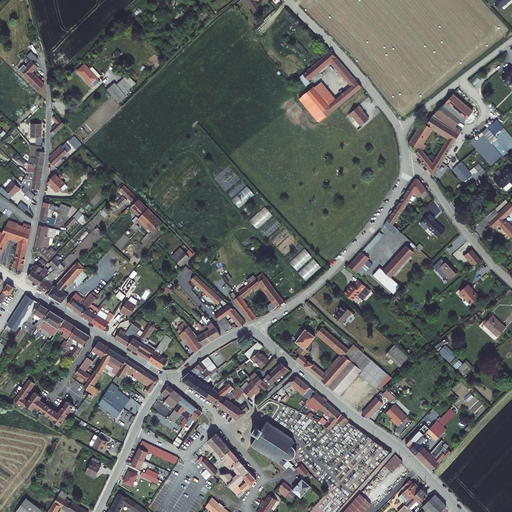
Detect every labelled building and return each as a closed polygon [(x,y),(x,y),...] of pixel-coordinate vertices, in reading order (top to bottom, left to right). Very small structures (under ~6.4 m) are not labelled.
[(247,0),(254,11),(259,7),(254,0),(247,0)] [(324,114),(326,116),(361,86),(356,81),(358,80),(331,49),(307,69),(312,75),(327,63),(329,65),(331,65),(333,64),(350,85),(336,97),(329,103),(314,85),(305,92),(307,94),(307,95),(309,96),(312,100),(312,101),(313,102),(320,109),(319,110),(321,110),(322,112),(322,113),(324,114)] [(22,71),(31,60),(30,60),(24,66),(23,64),(19,69),(22,71)] [(37,66),(31,60),(22,71),(31,79),(29,81),(38,90),(44,83),(32,72),(37,66)] [(80,76),(88,85),(93,80),(96,77),(87,67),(84,70),(80,66),(73,72),(79,78),(80,76)] [(502,71),(505,74),(501,78),(504,83),(508,80),(510,84),(511,83),(511,68),(511,69),(509,66),(502,71)] [(299,75),(307,84),(311,81),(303,72),(299,75)] [(107,89),(119,102),(126,95),(125,94),(129,91),(127,89),(134,82),(126,74),(116,84),(114,82),(107,89)] [(93,89),(98,84),(93,80),(88,85),(93,89)] [(314,85),(329,103),(336,97),(320,80),(314,85)] [(300,99),(319,121),(326,116),(324,114),(322,113),(322,112),(321,110),(319,110),(320,109),(313,102),(312,101),(312,100),(309,96),(307,95),(307,94),(300,99)] [(464,120),(470,112),(451,96),(445,104),(460,117),(464,120)] [(454,128),(460,117),(445,104),(431,116),(452,130),(454,128)] [(358,105),(347,113),(352,118),(353,117),(361,127),(369,120),(361,110),(362,109),(358,105)] [(50,133),(50,139),(55,134),(65,124),(57,114),(53,117),(57,123),(52,128),(53,130),(50,133)] [(431,116),(424,127),(421,125),(407,147),(419,153),(417,156),(431,176),(460,131),(454,128),(452,130),(431,116)] [(31,183),(30,189),(39,191),(43,153),(41,152),(41,147),(40,147),(40,124),(30,124),(30,138),(30,147),(28,165),(27,165),(27,168),(26,169),(29,169),(29,174),(31,174),(30,176),(32,176),(32,178),(28,178),(29,177),(26,175),(24,178),(27,181),(27,182),(31,183)] [(501,162),(511,152),(511,143),(499,124),(488,133),(496,144),(480,156),(490,169),(499,162),(501,162)] [(66,144),(68,141),(70,139),(71,140),(74,137),(74,136),(74,135),(72,133),(63,141),(66,144)] [(68,141),(77,151),(83,145),(74,135),(74,136),(74,137),(71,140),(70,139),(68,141)] [(50,162),(55,167),(72,150),(66,144),(63,147),(62,146),(51,157),(53,159),(50,162)] [(15,160),(23,167),(26,164),(18,157),(15,160)] [(476,174),(472,170),(467,174),(460,165),(450,173),(459,185),(467,179),(472,175),(473,176),(476,174)] [(467,179),(471,184),(483,174),(476,166),(472,170),(476,174),(473,176),(472,175),(467,179)] [(511,177),(506,171),(493,182),(500,191),(508,185),(511,189),(511,187),(511,177)] [(50,181),(51,182),(60,190),(61,190),(64,186),(60,182),(62,180),(60,177),(57,180),(54,177),(50,181)] [(414,180),(386,220),(390,224),(391,225),(413,194),(416,198),(418,195),(424,190),(417,180),(414,180)] [(16,191),(19,188),(12,182),(4,190),(11,196),(15,191),(16,191)] [(51,182),(47,186),(56,195),(60,190),(51,182)] [(123,184),(119,188),(126,195),(131,191),(123,184)] [(24,193),(31,199),(34,195),(28,189),(24,193)] [(428,195),(424,190),(418,195),(422,200),(428,195)] [(138,198),(131,191),(126,195),(132,201),(134,203),(138,198)] [(142,202),(138,198),(134,203),(132,201),(129,204),(131,206),(130,206),(135,210),(142,202)] [(146,206),(142,202),(135,210),(139,214),(146,206)] [(43,203),(39,223),(54,226),(55,221),(50,220),(53,212),(56,213),(65,219),(70,211),(61,206),(59,209),(56,207),(43,203)] [(511,212),(511,208),(507,205),(487,225),(491,229),(494,226),(496,228),(500,231),(501,230),(511,240),(511,238),(511,230),(507,225),(508,224),(504,221),(511,212)] [(128,206),(121,213),(123,215),(130,207),(128,206)] [(138,218),(137,217),(130,225),(132,226),(139,219),(147,227),(156,216),(152,212),(153,212),(148,207),(138,218)] [(77,212),(62,229),(66,230),(75,220),(80,215),(77,212)] [(445,230),(429,215),(421,224),(426,229),(428,227),(439,237),(445,230)] [(81,216),(77,222),(82,226),(87,221),(81,216)] [(161,221),(156,216),(147,227),(149,229),(146,233),(149,235),(161,221)] [(27,244),(30,227),(23,224),(22,228),(17,226),(18,225),(8,221),(1,233),(0,235),(0,232),(0,250),(5,243),(7,240),(7,237),(12,239),(12,241),(14,242),(16,243),(17,241),(19,242),(18,247),(17,247),(13,268),(21,270),(27,244)] [(390,224),(386,228),(393,234),(396,230),(391,225),(390,224)] [(38,227),(37,236),(49,239),(54,240),(55,231),(38,227)] [(381,236),(377,233),(367,245),(370,248),(381,236)] [(37,236),(33,254),(38,255),(41,258),(47,251),(46,250),(49,239),(37,236)] [(449,243),(444,248),(451,257),(464,244),(458,237),(450,245),(449,243)] [(377,242),(366,254),(370,257),(381,245),(377,242)] [(367,245),(361,251),(365,254),(370,248),(367,245)] [(180,246),(171,256),(174,259),(183,249),(180,246)] [(377,270),(387,280),(389,278),(412,253),(405,246),(382,271),(378,268),(377,270)] [(47,251),(41,258),(47,263),(48,262),(55,254),(51,249),(52,248),(50,247),(47,251)] [(185,251),(183,249),(174,259),(180,265),(193,253),(188,248),(185,251)] [(472,249),(465,255),(474,266),(481,260),(472,249)] [(361,251),(348,265),(359,276),(361,273),(358,270),(362,265),(366,269),(371,264),(367,260),(369,258),(365,254),(361,251)] [(44,269),(39,276),(34,283),(40,287),(61,265),(54,259),(48,265),(52,268),(47,271),(44,269)] [(444,278),(447,275),(440,267),(441,266),(445,262),(442,259),(433,266),(444,278)] [(441,266),(440,267),(447,275),(450,279),(451,278),(457,272),(447,260),(445,262),(441,266)] [(56,286),(55,285),(49,294),(48,296),(61,304),(63,302),(72,292),(76,288),(84,279),(90,273),(78,262),(56,286)] [(268,270),(272,275),(282,268),(278,263),(268,270)] [(61,265),(40,287),(49,294),(55,285),(52,283),(65,268),(61,265)] [(35,266),(27,278),(34,283),(39,276),(38,275),(41,270),(35,266)] [(263,275),(267,280),(272,275),(268,270),(263,275)] [(387,280),(377,270),(371,276),(392,295),(399,287),(389,278),(387,280)] [(220,276),(226,284),(229,281),(224,274),(220,276)] [(268,306),(271,311),(284,302),(267,280),(263,275),(254,281),(252,278),(248,282),(247,280),(239,286),(242,291),(238,293),(243,298),(260,285),(273,302),(268,306)] [(89,284),(84,279),(76,288),(77,288),(78,287),(81,289),(83,286),(84,287),(86,286),(87,286),(89,284)] [(346,288),(342,292),(349,300),(358,291),(364,297),(369,291),(357,279),(352,284),(351,284),(346,289),(346,288)] [(206,283),(201,288),(205,291),(210,286),(206,283)] [(7,295),(8,296),(13,288),(7,284),(0,296),(0,298),(4,300),(6,296),(7,295)] [(469,284),(460,292),(467,299),(464,302),(468,306),(479,296),(469,284)] [(210,286),(205,291),(217,302),(223,298),(210,286)] [(82,300),(72,292),(63,302),(81,316),(92,305),(96,300),(91,295),(83,303),(81,301),(82,300)] [(327,299),(321,306),(329,312),(338,301),(330,294),(326,298),(327,299)] [(22,327),(37,303),(26,296),(16,312),(18,312),(16,315),(14,318),(13,317),(8,325),(15,330),(19,325),(22,327)] [(233,300),(249,322),(252,321),(255,319),(238,297),(233,300)] [(130,318),(137,307),(128,301),(121,313),(123,315),(124,313),(130,318)] [(37,329),(37,330),(50,311),(37,303),(22,327),(21,328),(33,335),(37,329)] [(98,310),(92,305),(81,316),(81,317),(91,323),(97,316),(100,312),(105,307),(102,305),(98,310)] [(229,314),(239,328),(245,323),(233,309),(229,306),(215,315),(219,321),(229,314)] [(51,339),(52,338),(64,320),(50,311),(37,330),(49,338),(51,339)] [(109,317),(100,312),(97,316),(106,321),(109,317)] [(497,336),(506,327),(492,314),(481,327),(488,333),(490,330),(497,336)] [(106,321),(97,316),(91,323),(103,331),(112,319),(109,317),(106,321)] [(65,344),(66,341),(76,328),(64,320),(52,338),(54,339),(60,331),(63,332),(60,337),(64,340),(58,348),(61,350),(65,344)] [(211,320),(205,324),(216,339),(221,335),(216,327),(211,320)] [(185,323),(179,329),(182,333),(181,335),(196,353),(204,347),(197,336),(193,331),(185,323)] [(200,334),(197,336),(204,347),(211,342),(201,327),(196,323),(194,325),(200,334)] [(121,330),(115,338),(128,347),(138,333),(140,331),(141,330),(132,324),(125,333),(121,330)] [(149,324),(145,331),(143,334),(142,336),(139,339),(143,341),(136,352),(146,359),(148,360),(154,351),(147,346),(149,343),(144,340),(151,330),(153,332),(156,329),(149,324)] [(320,326),(315,332),(342,354),(347,348),(320,326)] [(90,336),(76,328),(66,341),(65,344),(61,350),(64,352),(70,343),(73,345),(67,354),(71,357),(69,359),(72,361),(90,336)] [(303,328),(293,342),(298,346),(294,351),(298,354),(312,336),(303,328)] [(490,330),(488,333),(495,339),(497,336),(490,330)] [(128,347),(136,352),(143,341),(139,339),(142,336),(138,333),(128,347)] [(164,334),(154,351),(148,360),(161,369),(167,360),(160,355),(170,339),(164,334)] [(181,335),(177,338),(192,356),(196,353),(181,335)] [(98,377),(107,364),(113,368),(111,372),(117,375),(116,376),(118,378),(115,383),(119,385),(127,372),(147,385),(143,391),(148,395),(150,391),(151,392),(159,380),(150,375),(126,360),(109,349),(99,343),(96,344),(91,351),(102,359),(96,367),(96,369),(90,377),(84,373),(92,362),(86,358),(74,374),(87,383),(83,388),(94,396),(98,389),(92,385),(97,377),(98,377)] [(347,348),(342,354),(348,360),(359,369),(362,371),(370,361),(351,343),(347,348)] [(247,355),(249,359),(257,353),(262,349),(258,346),(247,355)] [(395,346),(386,355),(400,368),(408,359),(395,346)] [(451,347),(444,354),(450,360),(457,354),(451,347)] [(249,359),(248,360),(257,367),(256,368),(260,371),(267,362),(257,353),(249,359)] [(298,354),(294,359),(327,386),(348,360),(342,354),(325,376),(298,354)] [(207,358),(200,363),(205,369),(206,370),(212,364),(207,358)] [(359,369),(348,360),(327,386),(338,395),(356,373),(359,369)] [(458,360),(454,364),(464,374),(472,367),(465,360),(462,363),(458,360)] [(359,369),(356,373),(377,391),(390,378),(370,361),(362,371),(359,369)] [(200,363),(195,367),(200,373),(205,369),(200,363)] [(208,373),(210,375),(217,370),(212,364),(206,370),(208,373)] [(260,390),(263,392),(286,370),(279,365),(261,382),(252,374),(248,378),(252,381),(260,390)] [(181,383),(193,391),(200,382),(208,373),(206,370),(202,375),(200,373),(195,367),(181,379),(181,383)] [(193,391),(205,399),(211,391),(202,384),(210,375),(208,373),(200,382),(193,391)] [(292,376),(281,387),(284,389),(290,384),(302,394),(303,393),(306,395),(311,389),(296,376),(292,376)] [(59,427),(74,407),(67,402),(58,415),(39,402),(41,399),(34,394),(27,403),(23,400),(30,391),(34,385),(29,381),(13,402),(23,409),(25,407),(32,412),(34,409),(53,422),(52,422),(59,427)] [(257,394),(260,390),(252,381),(248,385),(246,382),(239,388),(242,394),(243,392),(249,398),(255,392),(257,394)] [(205,399),(214,405),(219,398),(220,397),(221,398),(222,396),(224,397),(225,399),(228,396),(226,395),(229,392),(231,390),(227,386),(217,395),(211,391),(205,399)] [(167,387),(158,396),(165,400),(171,391),(167,387)] [(239,388),(238,387),(230,393),(233,400),(233,402),(235,403),(242,394),(239,388)] [(100,407),(115,418),(130,400),(113,388),(100,407)] [(173,392),(171,391),(165,400),(160,406),(171,413),(177,404),(181,399),(173,392)] [(389,391),(385,396),(393,404),(398,399),(389,391)] [(317,412),(320,408),(327,401),(316,393),(305,405),(310,410),(312,408),(317,412)] [(376,397),(362,412),(369,419),(383,404),(376,397)] [(214,405),(218,408),(223,401),(219,398),(214,405)] [(196,410),(181,399),(177,404),(178,405),(167,422),(173,425),(178,417),(183,420),(179,425),(184,428),(186,424),(196,410)] [(218,408),(225,413),(231,405),(229,404),(224,400),(223,401),(218,408)] [(331,405),(327,401),(320,408),(325,412),(331,405)] [(237,420),(238,420),(248,412),(244,405),(242,405),(236,409),(231,405),(225,413),(235,420),(237,420)] [(341,414),(331,405),(325,412),(331,417),(329,419),(330,420),(333,422),(335,420),(335,421),(341,414)] [(408,417),(395,405),(387,413),(396,421),(394,422),(399,427),(408,417)] [(405,445),(410,449),(423,436),(426,433),(436,441),(447,429),(444,426),(456,413),(451,408),(441,418),(440,417),(439,419),(437,417),(434,420),(431,417),(405,445)] [(200,414),(196,410),(186,424),(188,426),(193,420),(194,422),(200,414)] [(343,416),(336,421),(341,425),(347,419),(343,416)] [(277,461),(278,460),(286,468),(288,465),(290,463),(285,457),(288,458),(288,459),(289,459),(289,458),(291,458),(292,457),(294,455),(295,456),(295,455),(295,454),(295,452),(295,451),(296,450),(296,449),(295,449),(294,447),(291,445),(293,443),(291,438),(292,437),(291,436),(290,437),(286,435),(287,434),(286,433),(285,434),(282,432),(283,431),(281,430),(281,431),(274,427),(275,426),(274,425),(273,426),(266,422),(267,421),(265,420),(261,426),(257,424),(258,423),(257,422),(249,434),(250,435),(251,434),(254,437),(249,445),(250,445),(251,445),(258,449),(258,450),(259,451),(260,450),(266,454),(265,455),(267,455),(267,454),(270,457),(271,458),(272,457),(276,460),(275,461),(277,461)] [(335,424),(333,422),(330,420),(325,426),(329,429),(335,424)] [(92,443),(105,450),(107,446),(106,445),(109,439),(96,432),(92,441),(92,443)] [(215,432),(206,439),(220,456),(223,453),(229,448),(215,432)] [(181,435),(178,433),(172,443),(177,445),(180,440),(179,439),(181,435)] [(427,439),(423,436),(410,449),(431,471),(443,458),(444,459),(451,452),(447,449),(447,450),(441,445),(444,441),(442,440),(431,453),(422,444),(427,439)] [(177,457),(142,440),(138,446),(139,447),(152,453),(156,456),(167,461),(173,464),(177,457)] [(139,447),(134,455),(146,461),(147,461),(148,462),(152,453),(139,447)] [(237,457),(229,448),(223,453),(232,462),(237,457)] [(194,451),(193,453),(200,462),(203,459),(200,455),(199,457),(194,451)] [(400,457),(395,452),(385,463),(390,467),(400,457)] [(231,466),(233,464),(232,462),(223,453),(220,456),(218,458),(228,469),(231,466)] [(85,469),(95,475),(102,463),(98,461),(100,458),(94,455),(85,469)] [(134,455),(130,464),(140,468),(143,461),(145,462),(146,461),(134,455)] [(167,461),(156,456),(154,459),(166,465),(167,461)] [(203,459),(200,462),(212,475),(217,470),(205,457),(203,459)] [(233,464),(231,466),(237,473),(240,470),(237,467),(242,463),(239,459),(233,464)] [(237,473),(233,477),(234,478),(236,476),(238,478),(242,475),(243,476),(249,471),(242,463),(237,467),(240,470),(237,473)] [(385,463),(379,468),(385,473),(390,467),(385,463)] [(301,464),(297,469),(304,477),(308,472),(301,464)] [(146,468),(144,473),(156,478),(158,474),(146,468)] [(127,470),(122,482),(131,485),(136,474),(127,470)] [(141,471),(139,476),(156,484),(158,479),(156,478),(144,473),(141,471)] [(255,478),(249,471),(243,476),(242,477),(242,478),(245,480),(249,485),(250,486),(255,478)] [(220,476),(221,476),(234,492),(234,493),(237,496),(241,493),(244,489),(246,487),(242,483),(240,480),(242,478),(242,477),(243,476),(242,475),(238,478),(236,476),(234,478),(233,477),(229,473),(223,473),(220,476)] [(406,477),(399,484),(402,487),(395,495),(402,502),(417,486),(410,479),(409,480),(406,477)] [(302,478),(292,489),(293,491),(295,492),(300,496),(310,485),(302,478)] [(291,488),(282,481),(279,485),(287,492),(289,491),(291,493),(293,491),(292,489),(291,488)] [(289,491),(287,492),(279,485),(276,489),(290,499),(295,492),(293,491),(291,493),(289,491)] [(426,495),(417,486),(402,502),(407,507),(415,500),(418,503),(426,495)] [(63,499),(67,494),(60,490),(56,495),(63,499)] [(117,511),(122,504),(135,511),(145,511),(146,511),(117,493),(105,511),(117,511)] [(262,498),(260,501),(270,507),(276,498),(269,493),(264,499),(262,498)] [(357,493),(346,506),(353,511),(360,511),(369,503),(357,493)] [(433,493),(421,506),(426,511),(438,511),(445,506),(433,493)] [(45,511),(87,511),(88,511),(67,498),(65,501),(63,499),(56,495),(45,511)] [(12,511),(44,511),(26,496),(12,511)] [(215,501),(210,497),(203,506),(210,511),(216,504),(214,502),(215,501)] [(266,511),(270,507),(260,501),(258,504),(260,506),(255,511),(266,511)] [(216,504),(210,511),(219,511),(222,509),(220,507),(221,506),(222,505),(217,502),(216,504)] [(412,511),(407,507),(402,502),(395,510),(397,511),(412,511)]
